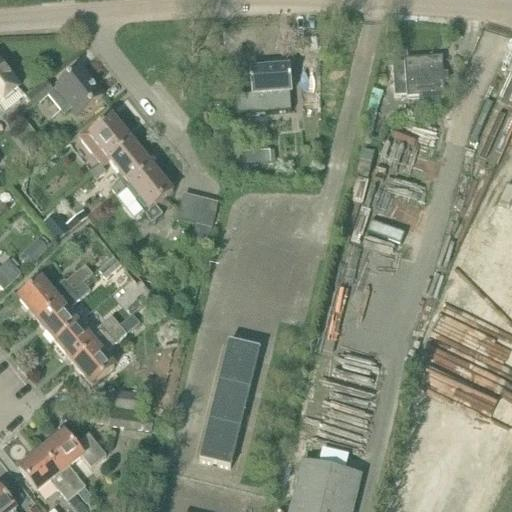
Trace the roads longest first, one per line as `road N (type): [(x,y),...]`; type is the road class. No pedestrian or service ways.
road 1 (unclassified): [(323,0),(80,14)]
road 2 (unknown): [(358,0),(351,97),(313,227)]
road 3 (residential): [(193,161),(80,14)]
road 4 (unclassified): [(511,12),(358,0)]
